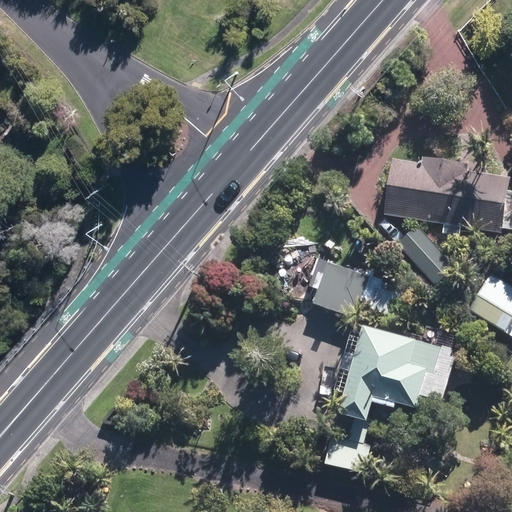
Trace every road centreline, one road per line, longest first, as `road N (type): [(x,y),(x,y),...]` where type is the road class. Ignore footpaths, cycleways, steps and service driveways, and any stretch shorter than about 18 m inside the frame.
road 1 (secondary): [(174,235),(0,437)]
road 2 (residential): [(174,235),(89,63)]
road 3 (secondary): [(378,0),(256,136)]
road 4 (residential): [(89,63),(256,136)]
road 5 (secondary): [(256,136),(174,235)]
